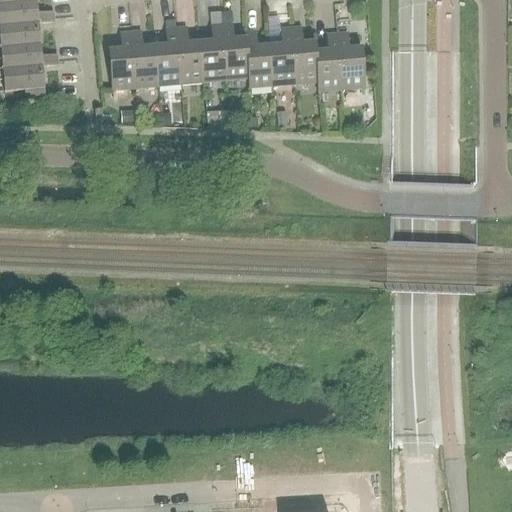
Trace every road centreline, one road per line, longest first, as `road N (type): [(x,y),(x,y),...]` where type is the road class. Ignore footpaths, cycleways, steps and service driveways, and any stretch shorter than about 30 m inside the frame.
road 1 (tertiary): [(422,511),(411,0)]
road 2 (unclassified): [(497,209),(361,205),(263,164),(0,154)]
road 3 (unclassified): [(497,209),(492,0)]
road 4 (residential): [(58,502),(234,491)]
